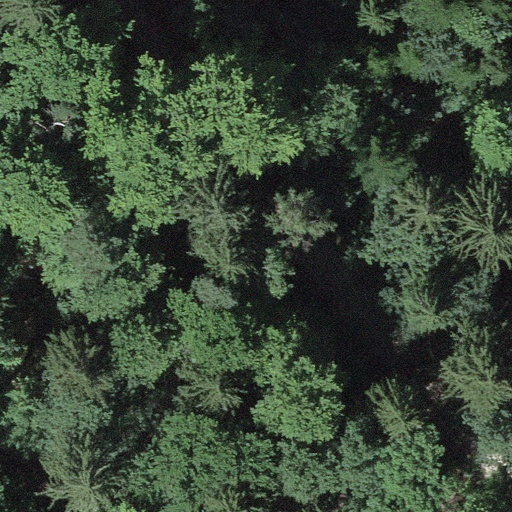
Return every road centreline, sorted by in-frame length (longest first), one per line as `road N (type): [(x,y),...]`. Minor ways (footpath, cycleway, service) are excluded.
road 1 (track): [(122,0),(186,97),(511,484)]
road 2 (track): [(0,443),(315,511)]
